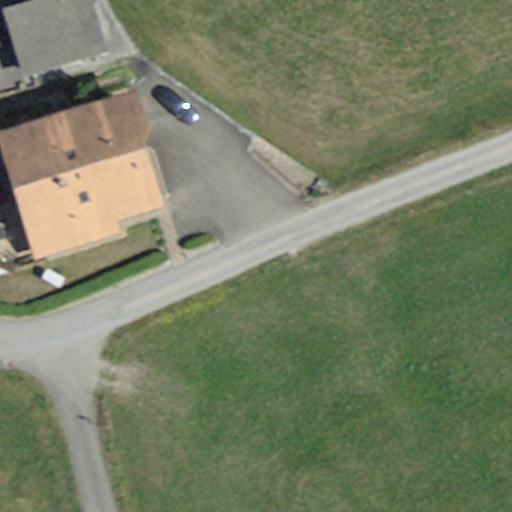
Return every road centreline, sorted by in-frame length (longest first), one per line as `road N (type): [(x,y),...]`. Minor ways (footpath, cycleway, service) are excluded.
road 1 (residential): [(0,337),(95,317),(357,208)]
road 2 (track): [(55,329),(103,511)]
